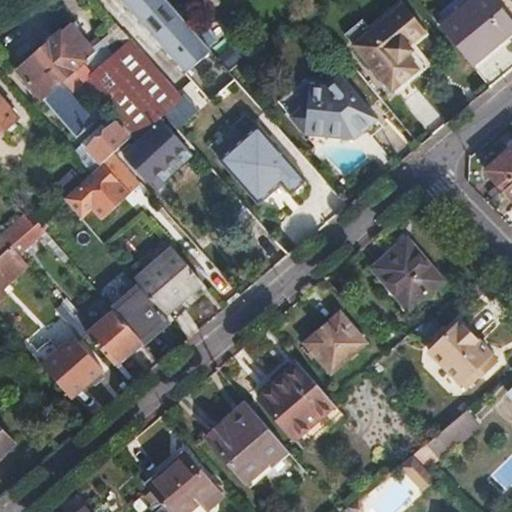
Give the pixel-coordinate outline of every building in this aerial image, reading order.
[(188,23),(168,0),(122,0),(186,75),(212,52),(188,23)] [(511,18),(496,0),(475,0),(441,28),(472,66),(511,32),(511,18)] [(353,44),(390,90),(416,68),(405,55),(400,49),(406,44),(424,30),(402,4),(353,44)] [(119,62),(100,40),(93,47),(71,23),(18,69),(41,96),(77,138),(95,123),(71,95),(84,83),(89,87),(119,62)] [(198,116),(113,24),(108,28),(109,34),(100,40),(119,62),(89,87),(114,113),(134,135),(138,139),(164,116),(179,133),(198,116)] [(406,44),(400,49),(405,55),(411,50),(406,44)] [(306,103),(289,117),(302,132),(353,137),(375,119),(367,109),(381,98),(360,73),(346,84),(338,75),(325,87),(308,85),(306,103)] [(0,96),(0,134),(19,118),(0,96)] [(163,123),(125,158),(156,191),(194,157),(163,123)] [(88,148),(101,164),(114,154),(130,140),(116,124),(88,148)] [(258,124),(219,158),(258,203),(281,183),(290,193),(306,180),(258,124)] [(511,147),(487,170),(503,188),(511,180),(511,147)] [(101,164),(63,199),(79,218),(91,207),(101,218),(141,184),(132,174),(120,185),(101,164)] [(292,212),(278,225),(294,243),(308,230),(292,212)] [(0,257),(12,246),(20,255),(46,231),(38,222),(33,226),(23,214),(0,234),(0,257)] [(406,239),(372,268),(408,311),(443,282),(406,239)] [(0,257),(0,300),(8,293),(4,288),(19,274),(10,263),(20,255),(12,246),(0,257)] [(136,282),(141,288),(164,314),(201,282),(174,249),(136,282)] [(20,255),(10,263),(19,274),(29,266),(20,255)] [(141,288),(115,311),(141,342),(168,319),(164,314),(141,288)] [(99,349),(114,365),(141,342),(115,311),(88,335),(99,349)] [(341,314),(305,343),(331,373),(350,358),(366,343),(341,314)] [(86,334),(70,315),(66,319),(69,322),(82,337),(86,334)] [(493,372),(491,370),(485,363),(493,355),(460,321),(429,352),(462,384),(465,385),(469,389),(471,389),(483,378),(485,380),(486,380),(493,373),(493,372)] [(32,354),(43,367),(60,351),(50,338),(32,354)] [(43,367),(70,398),(88,382),(98,373),(102,370),(77,342),(73,338),(60,351),(43,367)] [(485,363),(491,370),(499,361),(493,355),(485,363)] [(330,401),(298,364),(259,398),(296,440),(335,407),(330,401)] [(98,373),(88,382),(91,387),(102,378),(98,373)] [(271,433),(246,404),(206,438),(244,483),(268,464),(272,464),(288,452),(271,433)] [(466,410),(435,436),(448,451),(478,426),(466,410)] [(0,428),(0,454),(13,443),(0,428)] [(435,436),(432,438),(426,443),(439,458),(448,451),(435,436)] [(185,454),(146,486),(161,503),(169,511),(186,511),(213,489),(185,454)] [(433,478),(411,455),(397,466),(421,490),(433,478)] [(358,499),(348,507),(353,511),(361,511),(362,504),(358,499)]
